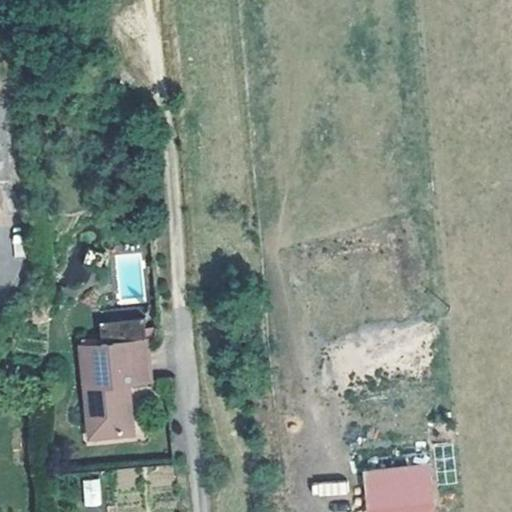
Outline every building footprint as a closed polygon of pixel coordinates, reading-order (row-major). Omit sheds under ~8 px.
[(0,191),(12,191),(12,182),(8,115),(0,115),(0,191)] [(146,317),(104,321),(106,346),(84,348),(91,414),(99,413),(101,436),(133,433),(128,386),(153,383),(146,317)] [(437,470),(377,474),(380,511),(440,507),(437,470)] [(83,479),(84,506),(102,505),(101,478),(83,479)] [(348,496),(348,482),(311,482),(311,495),(348,496)]
